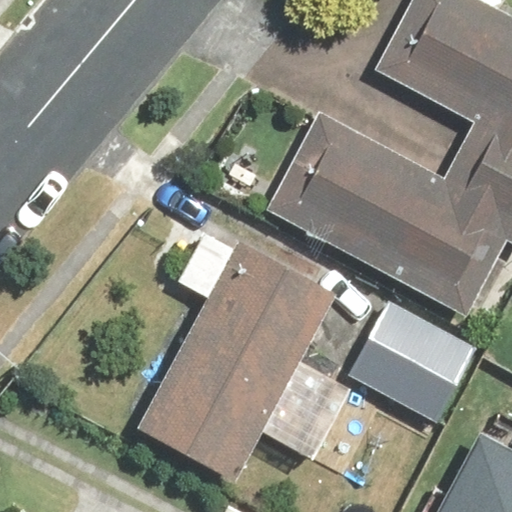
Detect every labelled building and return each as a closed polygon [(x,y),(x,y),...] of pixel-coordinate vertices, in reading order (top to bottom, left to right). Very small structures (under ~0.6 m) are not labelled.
[(511,243),(511,11),(490,0),(418,0),(382,72),(479,121),(451,177),(323,112),(273,212),(476,315),(511,243)] [(344,289),(216,224),(185,284),(214,300),(149,427),(248,478),(344,289)] [(489,340),(404,290),(355,372),(441,423),(489,340)] [(511,511),(511,448),(485,434),(443,511),(511,511)] [(255,511),(238,503),(232,511),(255,511)]
